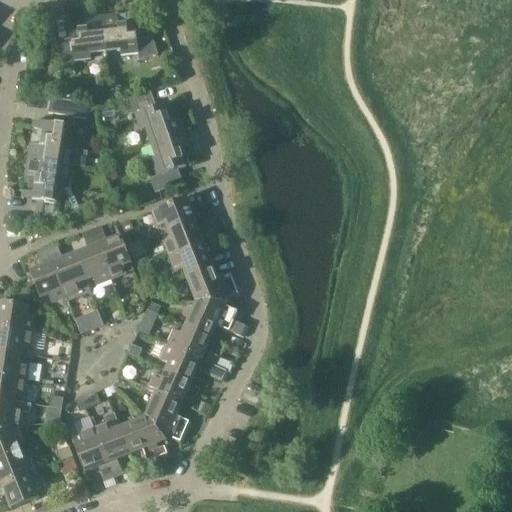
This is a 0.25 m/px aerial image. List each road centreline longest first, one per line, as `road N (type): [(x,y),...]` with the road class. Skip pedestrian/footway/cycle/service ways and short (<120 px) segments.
road 1 (residential): [(184,491),(259,326),(164,0)]
road 2 (residential): [(0,140),(12,65),(1,23),(5,0)]
road 3 (residential): [(0,242),(24,246),(122,213)]
